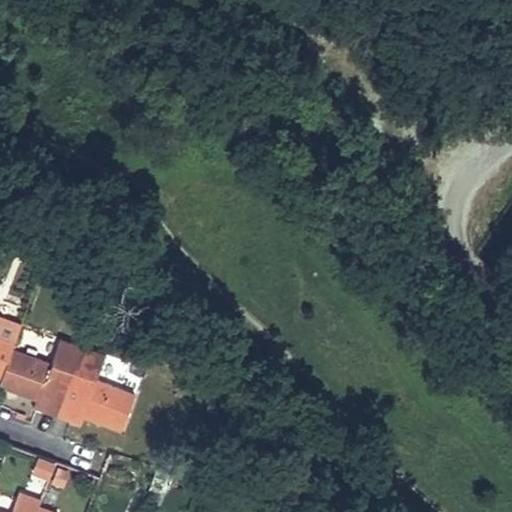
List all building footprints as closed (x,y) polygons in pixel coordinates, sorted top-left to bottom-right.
[(9,229),(5,239),(21,245),(25,235),(9,229)] [(0,378),(1,379),(12,349),(20,327),(0,319),(0,378)] [(43,410),(57,415),(82,347),(59,339),(51,363),(12,349),(1,379),(1,380),(0,381),(0,385),(36,400),(39,400),(42,393),(48,396),(43,410)] [(135,394),(95,379),(105,355),(82,347),(57,415),(72,421),(77,407),(84,409),(81,416),(83,417),(120,430),(121,431),(135,394)] [(43,410),(48,396),(42,393),(39,400),(36,400),(34,406),(37,407),(43,410)] [(81,416),(84,409),(77,407),(72,421),(80,424),(83,417),(81,416)] [(27,485),(44,489),(52,459),(34,455),(27,485)] [(150,489),(164,494),(171,476),(156,471),(150,489)] [(36,511),(38,508),(40,502),(21,495),(14,511),(36,511)]
